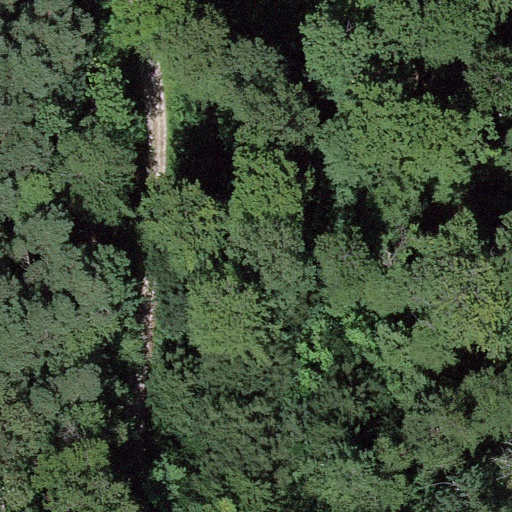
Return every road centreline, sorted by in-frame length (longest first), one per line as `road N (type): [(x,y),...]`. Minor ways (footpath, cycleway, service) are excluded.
road 1 (track): [(147,235),(138,511)]
road 2 (track): [(55,0),(147,235)]
